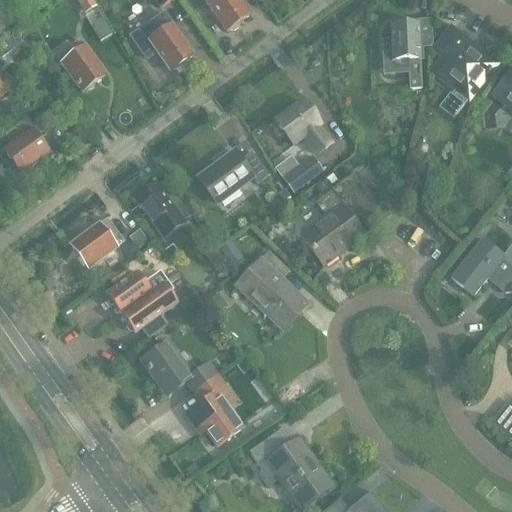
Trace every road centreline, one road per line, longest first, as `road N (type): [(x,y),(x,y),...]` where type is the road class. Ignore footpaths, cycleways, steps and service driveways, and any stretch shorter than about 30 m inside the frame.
road 1 (residential): [(458,511),(375,440),(334,349),(346,316),(388,298),(423,314),(452,412),(497,467),(511,472)]
road 2 (residential): [(0,240),(322,0)]
road 3 (tertiary): [(123,472),(0,300)]
road 4 (tertiary): [(0,339),(104,489)]
